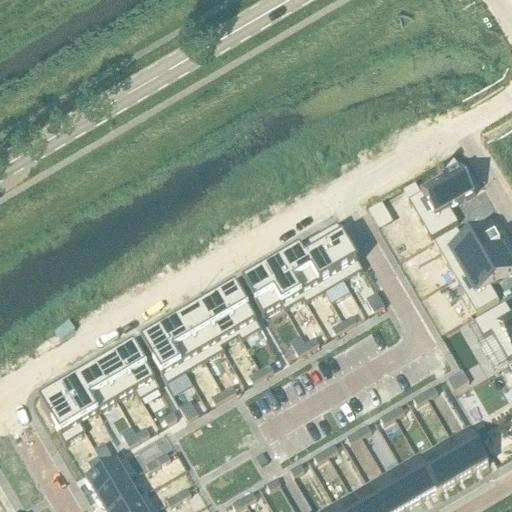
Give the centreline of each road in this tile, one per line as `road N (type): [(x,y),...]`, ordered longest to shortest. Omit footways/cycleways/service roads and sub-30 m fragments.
road 1 (residential): [(457,130),(1,393)]
road 2 (secondary): [(0,171),(292,0)]
road 3 (residential): [(1,393),(69,511)]
